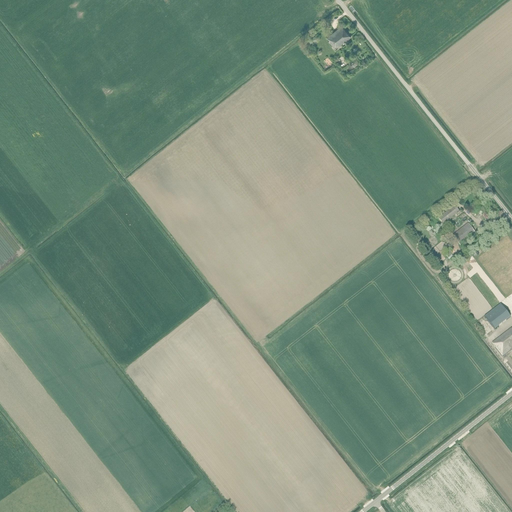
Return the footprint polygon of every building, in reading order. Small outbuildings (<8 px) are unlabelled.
[(335,49),(351,37),(342,26),(327,38),(330,41),(329,41),(335,49)] [(326,70),(334,64),(329,57),(321,64),(326,70)] [(444,225),(460,213),(455,206),(439,219),(444,225)] [(460,246),(476,234),(468,224),(453,236),(460,246)] [(495,330),(507,320),(511,317),(501,305),(485,317),(495,330)] [(511,328),(492,343),(496,348),(495,349),(502,358),(511,350),(511,328)]
